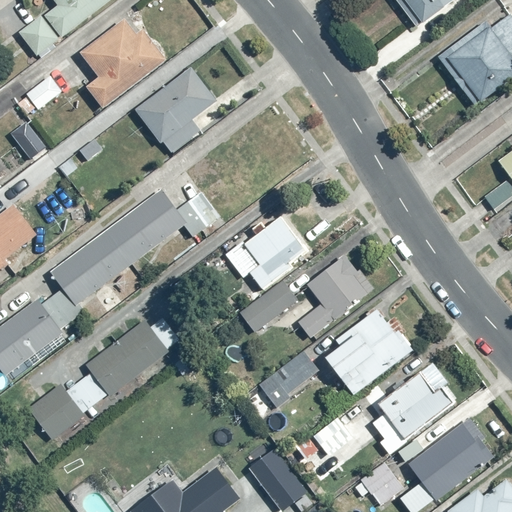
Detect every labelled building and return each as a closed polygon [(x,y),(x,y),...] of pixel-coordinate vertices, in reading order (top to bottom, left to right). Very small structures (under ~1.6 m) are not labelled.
[(110,0),(54,0),(57,3),(17,35),(37,60),(110,0)] [(391,0),(413,30),(456,0),(391,0)] [(511,12),(510,10),(488,25),(485,20),(436,54),(472,107),(511,79),(511,12)] [(134,36),(123,21),(79,52),(99,80),(87,89),(100,107),(167,60),(144,29),(134,36)] [(216,99),(188,66),(134,111),(170,154),(196,132),(188,123),(216,99)] [(60,93),(47,76),(24,93),(37,111),(60,93)] [(46,147),(27,121),(10,134),(29,160),(46,147)] [(104,150),(90,133),(53,161),(66,178),(104,150)] [(502,176),(481,191),(492,207),(511,193),(511,148),(492,162),(502,176)] [(205,228),(186,202),(176,209),(161,189),(49,273),(57,284),(39,298),(62,329),(83,313),(77,306),(182,227),(191,239),(205,228)] [(222,216),(201,190),(186,202),(205,228),(222,216)] [(36,235),(12,204),(0,212),(0,267),(4,265),(2,262),(36,235)] [(309,251),(282,215),(230,253),(247,276),(253,271),(265,288),(297,264),(295,261),(309,251)] [(372,289),(342,251),(303,281),(320,304),(297,322),(309,338),(372,289)] [(297,300),(283,282),(240,315),(254,333),(297,300)] [(61,334),(35,300),(0,326),(0,368),(6,376),(61,334)] [(342,343),(327,355),(357,392),(415,346),(382,304),(338,338),(342,343)] [(28,410),(51,440),(83,415),(108,396),(167,351),(160,341),(144,321),(85,366),(89,372),(64,391),(59,386),(28,410)] [(277,411),(292,400),(288,395),(318,372),(303,352),(258,386),(277,411)] [(385,410),(374,418),(389,438),(400,430),(408,439),(455,402),(444,388),(438,392),(420,368),(378,401),(385,410)] [(364,418),(350,401),(337,411),(350,429),(364,418)] [(418,511),(492,457),(464,420),(405,464),(419,482),(398,498),(408,511),(418,511)] [(310,434),(294,446),(305,461),(321,449),(310,434)] [(273,445),(257,457),(291,504),(307,493),(273,445)] [(381,465),(362,481),(381,504),(400,488),(381,465)] [(226,511),(240,501),(212,466),(179,492),(170,480),(129,511),(226,511)] [(511,511),(511,485),(507,478),(481,498),(475,491),(447,511),(511,511)]
